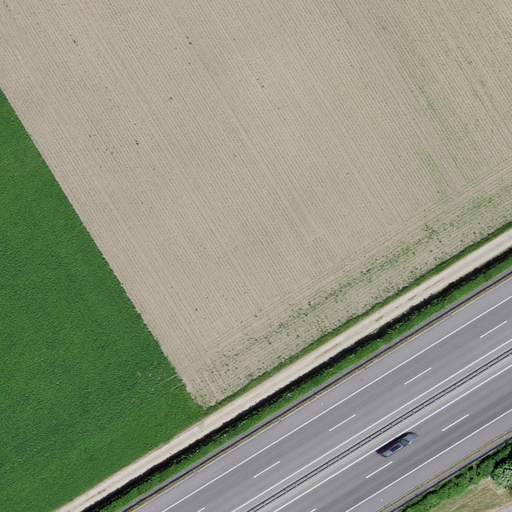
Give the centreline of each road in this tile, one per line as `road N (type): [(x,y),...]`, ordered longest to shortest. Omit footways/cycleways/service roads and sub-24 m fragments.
road 1 (track): [(68,511),(511,236)]
road 2 (motorway): [(511,317),(197,511)]
road 3 (motorway): [(310,511),(511,387)]
